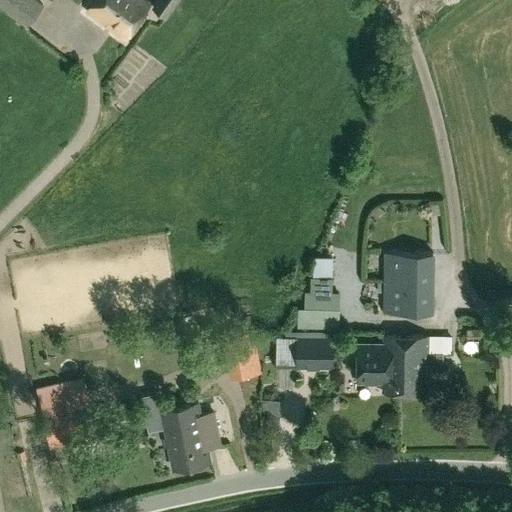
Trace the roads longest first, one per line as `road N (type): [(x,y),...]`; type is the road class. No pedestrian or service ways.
road 1 (tertiary): [(511,470),(300,474),(118,511)]
road 2 (unclassified): [(511,341),(471,286),(426,79),(387,0)]
